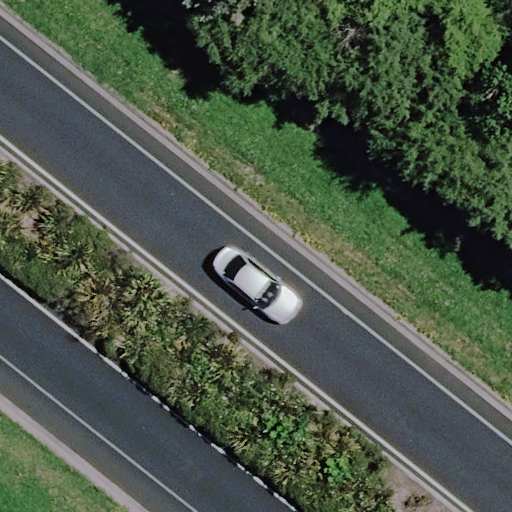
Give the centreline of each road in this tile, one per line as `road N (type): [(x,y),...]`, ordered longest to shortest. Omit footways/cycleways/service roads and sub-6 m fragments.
road 1 (primary): [(0,83),(511,488)]
road 2 (primary): [(247,511),(0,316)]
